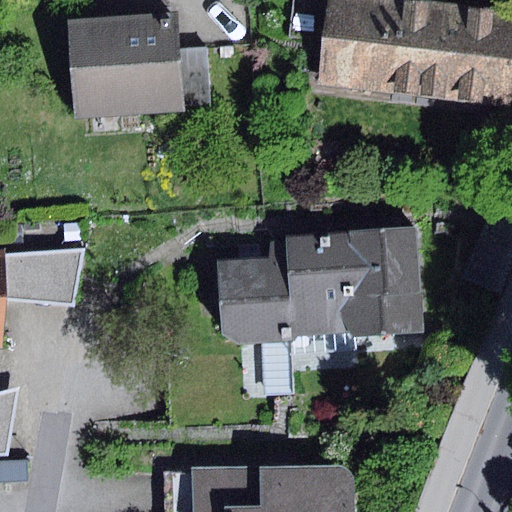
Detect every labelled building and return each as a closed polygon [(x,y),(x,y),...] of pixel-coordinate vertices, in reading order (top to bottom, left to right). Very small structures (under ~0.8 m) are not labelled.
[(511,66),(511,9),(431,0),(325,0),(316,80),(507,104),(511,66)] [(176,13),(65,19),(71,119),(182,111),(177,49),(176,13)] [(209,46),(177,49),(182,111),(214,109),(209,46)] [(511,122),(496,121),(491,172),(511,174),(511,122)] [(511,267),(511,202),(498,196),(462,276),(500,294),(511,267)] [(271,261),(220,264),(224,332),(239,345),(296,342),(296,336),(355,333),(356,352),(422,348),(416,228),(351,232),(351,235),(270,239),(271,261)] [(83,251),(5,257),(5,300),(76,307),(83,251)] [(262,353),(170,355),(171,428),(264,426),(262,353)] [(18,388),(0,393),(0,457),(8,457),(18,388)] [(28,461),(0,462),(0,482),(29,481),(28,461)] [(340,466),(192,469),(192,511),(353,511),(352,474),(346,468),(340,466)]
